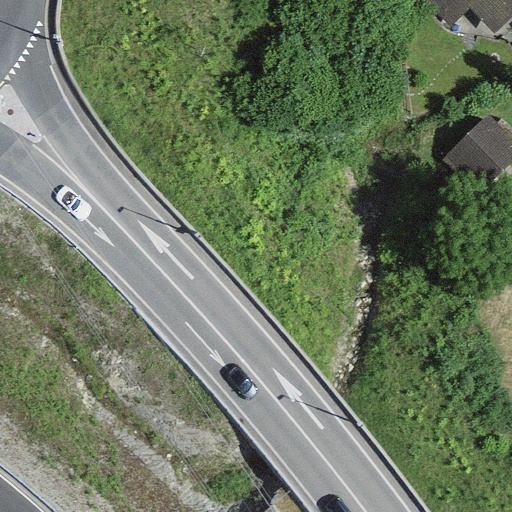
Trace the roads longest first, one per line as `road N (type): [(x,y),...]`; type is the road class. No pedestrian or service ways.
road 1 (trunk): [(380,511),(332,445),(110,209)]
road 2 (trunk): [(110,209),(8,18)]
road 3 (trunk): [(0,144),(110,209)]
